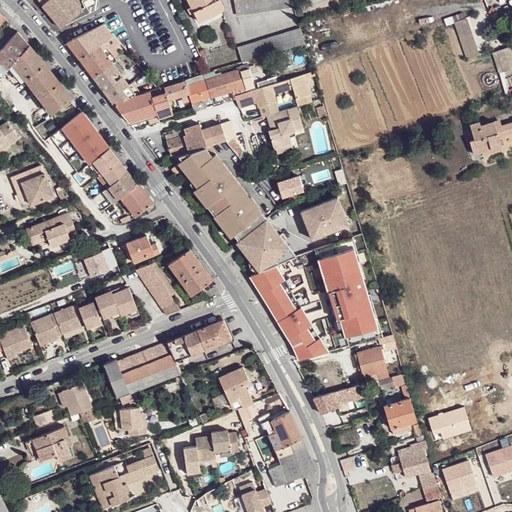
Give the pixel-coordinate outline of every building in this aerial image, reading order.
[(39,0),(62,28),(83,9),(74,0),(39,0)] [(188,0),(192,7),(195,12),(200,22),(224,9),(224,8),(219,0),(188,0)] [(295,6),(294,5),(292,0),(234,0),(237,15),(295,6)] [(511,14),(511,5),(497,12),(494,13),(494,15),(493,16),(495,19),(496,20),(498,20),(511,14)] [(452,17),(466,60),(479,56),(465,13),(452,17)] [(87,33),(68,42),(81,60),(100,46),(103,44),(111,38),(120,49),(123,47),(114,35),(104,24),(87,33)] [(247,61),(305,43),(301,29),(238,47),(238,49),(242,63),(247,61)] [(30,46),(18,32),(1,53),(0,54),(0,80),(10,69),(14,65),(30,46)] [(46,64),(30,46),(14,65),(20,73),(25,79),(46,64)] [(100,46),(81,60),(94,78),(113,64),(114,64),(100,46)] [(491,54),(501,76),(511,71),(511,53),(509,47),(491,54)] [(470,69),(488,64),(485,55),(467,60),(470,69)] [(214,71),(209,73),(204,74),(211,97),(234,90),(236,96),(277,83),(278,83),(276,77),(258,82),(257,79),(252,80),(247,61),(242,63),(243,65),(236,67),(237,70),(222,75),(221,72),(215,74),(214,71)] [(73,99),(46,64),(25,79),(53,114),(73,99)] [(113,64),(94,78),(104,91),(114,103),(137,95),(128,85),(113,64)] [(16,77),(20,73),(14,65),(10,69),(16,77)] [(204,74),(184,81),(185,82),(191,102),(194,112),(195,111),(203,109),(200,100),(211,97),(204,74)] [(299,100),(301,105),(314,101),(305,74),(278,83),(277,83),(279,92),(280,94),(290,90),(295,89),(299,100)] [(133,82),(128,85),(137,95),(142,94),(133,82)] [(185,82),(163,89),(169,104),(171,104),(170,99),(179,96),(182,105),(191,102),(185,82)] [(277,83),(236,96),(238,103),(238,104),(257,98),(267,96),(279,92),(277,83)] [(159,88),(158,89),(148,92),(156,113),(157,117),(171,112),(169,104),(163,89),(163,87),(159,88)] [(295,89),(290,90),(294,101),(299,100),(295,89)] [(137,95),(114,103),(128,121),(156,113),(148,92),(137,95)] [(267,96),(257,98),(260,108),(262,107),(278,102),(276,95),(280,94),(279,92),(267,96)] [(280,111),(278,102),(262,107),(264,116),(280,111)] [(296,107),(267,116),(271,126),(275,125),(276,130),(272,131),(269,132),(273,146),(293,140),(292,137),(290,132),(296,130),(304,127),(298,106),(296,107)] [(327,116),(324,106),(318,108),(321,118),(327,116)] [(94,161),(111,148),(82,111),(51,136),(80,172),(94,161)] [(0,144),(7,140),(10,145),(19,139),(8,122),(0,127),(0,144)] [(232,122),(221,125),(226,141),(245,165),(248,162),(232,139),(237,137),(232,122)] [(473,155),(482,152),(502,146),(499,137),(496,128),(494,122),(482,126),(480,122),(470,125),(474,140),(469,142),(473,155)] [(511,123),(503,126),(496,128),(499,137),(511,133),(511,123)] [(181,130),(181,132),(184,131),(185,135),(201,130),(199,125),(181,130)] [(226,141),(221,125),(201,130),(206,145),(207,147),(226,141)] [(206,145),(201,130),(185,135),(184,131),(181,132),(182,136),(180,137),(186,154),(188,154),(187,151),(206,145)] [(165,142),(172,159),(186,154),(180,137),(165,142)] [(7,140),(0,144),(0,152),(10,145),(7,140)] [(294,143),(293,140),(273,146),(275,149),(277,149),(294,143)] [(295,148),(294,143),(277,149),(278,153),(295,148)] [(502,146),(482,152),(483,156),(503,150),(502,146)] [(130,172),(111,148),(94,161),(113,185),(130,172)] [(239,240),(266,219),(258,209),(249,197),(211,148),(176,158),(179,163),(172,169),(177,176),(184,172),(187,175),(185,177),(194,190),(198,187),(211,204),(214,201),(222,211),(218,214),(235,235),(239,240)] [(47,165),(17,176),(20,184),(29,181),(34,197),(35,203),(58,195),(47,165)] [(339,185),(347,183),(343,169),(335,172),(339,185)] [(140,184),(130,172),(113,185),(103,193),(112,205),(121,198),(140,184)] [(29,181),(20,184),(26,200),(34,197),(29,181)] [(155,203),(140,184),(121,198),(137,218),(148,209),(149,211),(155,206),(153,205),(155,203)] [(198,187),(194,190),(230,238),(235,235),(218,214),(222,211),(214,201),(211,204),(198,187)] [(252,195),(249,197),(258,209),(261,207),(252,195)] [(338,195),(302,210),(314,240),(326,234),(324,229),(334,225),(338,226),(339,230),(350,225),(338,195)] [(69,213),(54,219),(56,227),(72,221),(69,213)] [(114,215),(110,217),(113,223),(116,225),(123,224),(131,220),(130,216),(117,222),(114,215)] [(27,229),(32,242),(48,236),(49,239),(52,246),(79,236),(72,221),(56,227),(54,219),(27,229)] [(239,240),(237,241),(247,255),(255,265),(260,272),(287,259),(278,247),(276,248),(271,242),(278,238),(273,232),(276,230),(266,219),(239,240)] [(326,234),(339,230),(338,226),(334,225),(324,229),(326,234)] [(280,236),(276,230),(273,232),(278,238),(271,242),(276,248),(278,247),(288,239),(283,234),(280,236)] [(128,245),(120,248),(126,264),(134,261),(135,262),(161,252),(157,242),(152,245),(149,235),(128,243),(128,245)] [(48,236),(32,242),(34,245),(49,239),(48,236)] [(350,237),(321,247),(329,275),(326,277),(330,290),(333,290),(337,304),(334,305),(338,319),(341,318),(349,345),(381,337),(350,237)] [(321,247),(316,249),(324,277),(329,275),(321,247)] [(213,281),(190,250),(176,260),(174,258),(169,262),(171,264),(170,265),(193,296),(213,281)] [(12,252),(0,257),(2,261),(14,256),(12,252)] [(252,267),(255,265),(247,255),(245,256),(244,258),(245,262),(248,266),(252,267)] [(176,291),(154,262),(148,264),(160,279),(171,295),(176,291)] [(160,279),(148,264),(137,268),(139,275),(141,274),(144,281),(146,281),(149,288),(150,287),(160,279)] [(300,359),(328,350),(277,264),(251,276),(294,346),(300,359)] [(176,302),(171,295),(160,279),(150,287),(153,295),(155,294),(158,301),(161,300),(163,307),(176,302)] [(97,296),(98,299),(105,317),(114,313),(122,310),(123,314),(132,310),(139,307),(131,286),(115,293),(113,289),(97,296)] [(102,318),(105,317),(98,299),(94,301),(102,318)] [(80,307),(87,322),(89,327),(103,322),(102,318),(94,301),(80,307)] [(56,313),(64,331),(82,324),(76,308),(80,307),(79,303),(56,313)] [(87,322),(80,307),(76,308),(82,324),(87,322)] [(59,333),(64,331),(56,313),(52,315),(59,333)] [(52,315),(32,322),(41,342),(60,334),(59,333),(52,315)] [(223,320),(197,330),(169,341),(177,361),(230,340),(223,320)] [(24,324),(0,334),(0,349),(6,348),(10,359),(19,355),(17,350),(32,344),(24,324)] [(395,343),(392,334),(381,337),(384,346),(395,343)] [(177,361),(169,341),(133,355),(146,387),(179,374),(181,373),(177,361)] [(378,380),(389,377),(381,347),(361,352),(365,369),(362,370),(363,376),(376,373),(378,380)] [(359,370),(362,370),(365,369),(361,352),(355,354),(359,370)] [(146,387),(133,355),(119,361),(130,393),(136,391),(146,387)] [(130,393),(119,361),(118,359),(105,365),(117,398),(120,396),(130,393)] [(239,398),(243,407),(254,403),(245,384),(250,381),(244,367),(219,378),(230,401),(239,398)] [(406,399),(411,397),(404,374),(380,380),(383,389),(394,386),(395,388),(402,386),(406,399)] [(81,412),(93,407),(82,381),(62,389),(62,391),(68,405),(72,415),(81,412)] [(360,385),(313,398),(322,414),(336,407),(335,404),(364,396),(360,385)] [(62,407),(68,405),(62,391),(57,393),(62,407)] [(139,399),(136,391),(130,393),(120,396),(123,403),(129,401),(130,403),(139,399)] [(287,406),(279,392),(272,395),(280,409),(287,406)] [(418,420),(411,397),(406,399),(385,405),(387,413),(389,420),(392,428),(409,423),(418,420)] [(230,401),(234,411),(243,407),(239,398),(230,401)] [(32,416),(37,429),(58,420),(53,407),(32,416)] [(140,407),(120,410),(116,410),(118,429),(122,429),(129,428),(130,436),(148,434),(146,416),(141,417),(141,413),(140,407)] [(96,411),(87,413),(88,421),(97,420),(96,411)] [(281,465),(270,470),(276,487),(305,476),(315,472),(306,447),(304,440),(301,435),(290,411),(272,419),(269,413),(259,418),(263,429),(273,425),(276,432),(268,435),(281,465)] [(411,429),(409,423),(392,428),(394,434),(411,429)] [(422,434),(419,424),(414,426),(417,435),(422,434)] [(65,426),(23,442),(27,453),(35,450),(39,461),(56,454),(59,461),(72,456),(68,446),(72,445),(65,426)] [(201,433),(203,453),(221,451),(220,447),(236,446),(236,450),(244,450),(242,429),(235,430),(235,427),(217,428),(217,432),(201,433)] [(426,447),(422,435),(416,437),(417,442),(411,444),(414,452),(401,456),(407,478),(430,470),(423,448),(426,447)] [(403,451),(401,442),(390,445),(393,454),(403,451)] [(341,459),(344,471),(357,467),(353,455),(341,459)] [(115,466),(98,473),(102,484),(104,483),(107,491),(102,493),(107,507),(129,499),(127,492),(130,491),(127,484),(146,476),(140,461),(127,467),(129,473),(119,477),(115,466)] [(102,484),(98,473),(91,475),(104,509),(107,507),(102,493),(107,491),(104,483),(102,484)] [(421,477),(424,487),(437,483),(434,473),(421,477)] [(263,507),(272,503),(267,488),(258,492),(253,481),(241,487),(250,511),(262,511),(265,511),(263,507)] [(437,483),(424,487),(428,501),(441,497),(437,483)] [(441,511),(438,501),(411,510),(411,511),(441,511)]
